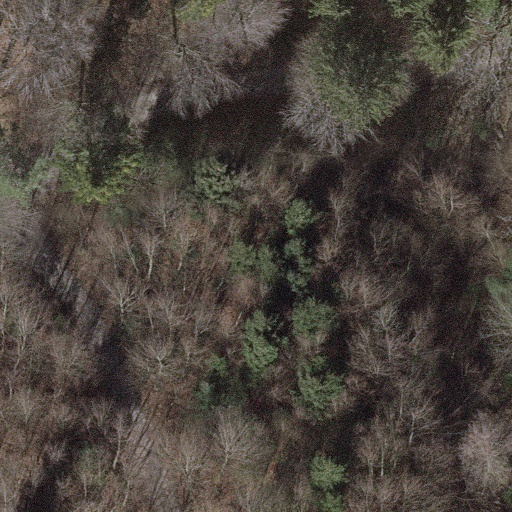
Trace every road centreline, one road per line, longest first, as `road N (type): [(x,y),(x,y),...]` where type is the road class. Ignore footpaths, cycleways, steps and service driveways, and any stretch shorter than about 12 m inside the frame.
road 1 (track): [(12,186),(244,75),(511,52)]
road 2 (track): [(154,511),(111,398),(12,186)]
